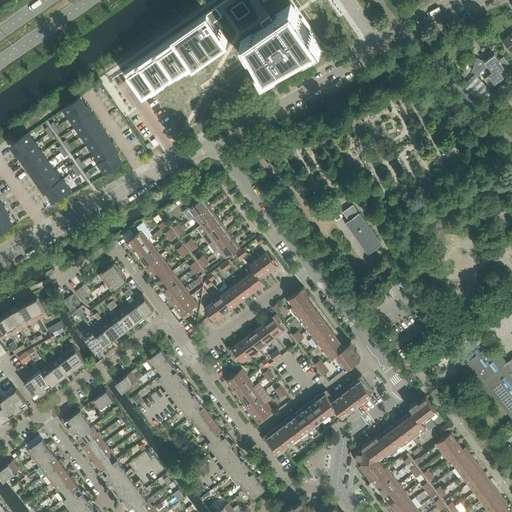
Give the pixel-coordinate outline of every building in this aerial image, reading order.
[(225,0),(213,9),(126,69),(134,82),(145,96),(237,32),(260,76),(321,41),(292,0),(225,0)] [(511,32),(503,39),(511,51),(511,32)] [(504,55),(499,59),(494,54),(485,61),(488,65),(493,71),(489,74),(495,82),(503,76),(499,71),(509,63),(504,55)] [(476,57),(472,70),(476,75),(480,72),(479,71),(488,65),(485,61),(476,57)] [(488,87),(481,80),(475,74),(463,86),(481,104),(505,79),(503,76),(495,82),(489,74),(484,78),(489,85),(488,87)] [(70,117),(87,105),(80,97),(64,108),(70,117)] [(70,117),(76,126),(93,114),(87,105),(70,117)] [(93,114),(76,126),(82,134),(99,123),(93,114)] [(82,134),(88,143),(105,132),(99,123),(82,134)] [(95,152),(111,141),(105,132),(88,143),(95,152)] [(12,144),(19,154),(35,142),(28,133),(12,144)] [(118,150),(111,141),(95,152),(101,161),(101,162),(116,152),(118,150)] [(19,154),(25,163),(41,152),(35,142),(19,154)] [(41,152),(25,163),(32,173),(48,161),(41,152)] [(101,162),(101,161),(99,162),(106,172),(122,161),(116,152),(101,162)] [(55,171),(48,161),(32,173),(38,182),(55,171)] [(61,179),(55,171),(38,182),(45,192),(47,190),(61,180),(61,179)] [(61,180),(47,190),(53,200),(70,188),(63,178),(61,179),(61,180)] [(194,216),(209,205),(203,196),(183,211),(189,220),(194,216)] [(9,213),(2,203),(0,204),(0,219),(7,214),(8,214),(9,213)] [(372,251),(382,243),(353,203),(342,210),(348,219),(346,221),(369,253),(372,251)] [(200,224),(215,213),(209,205),(194,216),(200,224)] [(206,232),(221,221),(215,213),(200,224),(206,232)] [(0,232),(13,223),(7,214),(0,219),(0,232)] [(161,228),(167,224),(163,220),(158,224),(161,228)] [(208,244),(228,229),(221,221),(206,232),(202,235),(208,244)] [(148,238),(152,235),(142,222),(137,226),(139,230),(126,241),(132,250),(148,238)] [(175,230),(181,226),(178,222),(172,226),(175,230)] [(175,230),(178,234),(184,230),(181,226),(175,230)] [(167,236),(173,232),(170,228),(164,232),(167,236)] [(218,249),(234,237),(228,229),(208,244),(215,252),(218,249)] [(170,240),(176,236),(173,232),(167,236),(170,240)] [(260,244),(264,241),(260,235),(255,238),(260,244)] [(234,237),(218,249),(225,257),(240,246),(234,237)] [(138,258),(154,246),(148,238),(132,250),(138,258)] [(187,247),(193,242),(190,238),(184,243),(187,247)] [(193,242),(187,247),(190,251),(196,246),(193,242)] [(179,253),(185,248),(182,244),(176,249),(179,253)] [(145,266),(160,254),(154,246),(138,258),(145,266)] [(185,248),(179,253),(182,257),(188,252),(185,248)] [(257,257),(269,273),(278,266),(273,261),(275,259),(268,249),(257,257)] [(240,259),(244,256),(240,250),(235,253),(240,259)] [(151,274),(166,262),(160,254),(145,266),(151,274)] [(199,263),(205,259),(202,255),(196,259),(199,263)] [(261,278),(269,273),(257,257),(248,264),(251,268),(252,267),(261,278)] [(199,263),(202,267),(208,263),(205,259),(199,263)] [(191,269),(197,265),(194,261),(188,265),(191,269)] [(105,282),(121,270),(116,264),(115,265),(113,262),(98,274),(105,282)] [(157,282),(172,271),(166,262),(151,274),(157,282)] [(223,271),(228,268),(223,262),(219,266),(223,271)] [(194,273),(200,269),(197,265),(191,269),(194,273)] [(264,282),(261,278),(252,267),(251,268),(244,273),(256,289),(264,282)] [(121,270),(105,282),(111,290),(126,279),(124,276),(125,276),(121,270)] [(163,290),(178,279),(172,271),(157,282),(163,290)] [(248,295),(256,289),(244,273),(236,279),(248,295)] [(202,280),(199,276),(193,280),(196,284),(202,280)] [(169,298),(185,287),(178,279),(163,290),(169,298)] [(239,301),(248,295),(236,279),(227,286),(239,301)] [(391,286),(387,282),(381,286),(385,291),(391,286)] [(231,307),(239,301),(227,286),(220,292),(231,307)] [(312,303),(307,296),(310,294),(303,286),(286,298),(292,306),(289,307),(295,316),(312,303)] [(175,307),(191,295),(185,287),(169,298),(175,307)] [(223,313),(231,307),(220,292),(211,298),(223,313)] [(68,297),(75,306),(80,302),(73,293),(68,297)] [(134,300),(145,315),(148,313),(148,314),(154,310),(142,293),(134,300)] [(145,315),(134,300),(130,295),(127,297),(125,298),(129,303),(126,306),(138,322),(143,318),(143,317),(145,315)] [(191,295),(175,307),(184,319),(191,314),(189,310),(197,304),(191,295)] [(27,301),(37,319),(46,314),(37,297),(34,299),(34,298),(27,301)] [(75,306),(68,297),(64,300),(70,309),(67,312),(69,316),(75,312),(78,316),(81,313),(77,308),(77,309),(75,306)] [(211,322),(223,313),(211,298),(203,305),(209,313),(206,316),(211,322)] [(28,324),(37,319),(27,301),(21,305),(21,306),(19,307),(28,324)] [(306,330),(323,317),(312,303),(295,316),(306,330)] [(132,326),(138,322),(126,306),(117,312),(129,327),(131,325),(132,326)] [(19,329),(28,324),(19,307),(16,309),(16,308),(9,311),(19,329)] [(11,334),(19,329),(9,311),(3,315),(4,316),(1,317),(11,334)] [(127,329),(129,327),(117,312),(109,318),(121,334),(127,330),(127,329)] [(264,322),(275,337),(284,331),(277,322),(281,319),(276,313),(273,316),(264,322)] [(0,339),(11,334),(1,317),(0,317),(0,339)] [(317,344),(334,331),(323,317),(306,330),(317,344)] [(116,339),(121,334),(109,318),(101,324),(113,339),(115,338),(116,339)] [(267,343),(275,337),(264,322),(256,328),(267,343)] [(110,341),(113,339),(101,324),(93,330),(105,346),(111,342),(110,341)] [(259,350),(267,343),(256,328),(248,334),(259,350)] [(99,351),(105,346),(93,330),(85,337),(96,352),(99,350),(99,351)] [(295,338),(300,334),(297,330),(292,334),(295,338)] [(345,346),(344,345),(334,331),(317,344),(328,359),(332,355),(345,346)] [(251,356),(259,350),(248,334),(240,341),(251,356)] [(345,346),(332,355),(343,370),(360,357),(355,350),(356,349),(350,340),(344,345),(345,346)] [(13,350),(18,347),(14,341),(9,344),(13,350)] [(242,362),(251,356),(240,341),(228,350),(232,356),(236,353),(242,362)] [(65,351),(77,367),(83,363),(82,362),(85,360),(73,345),(65,351)] [(490,355),(485,347),(481,350),(477,353),(457,368),(463,376),(466,380),(478,372),(482,378),(511,417),(511,356),(510,358),(507,361),(498,349),(490,355)] [(151,369),(170,355),(167,352),(165,354),(161,348),(146,359),(151,367),(150,368),(151,369)] [(17,356),(23,364),(31,358),(29,354),(27,350),(17,356)] [(71,372),(77,367),(65,351),(57,357),(68,373),(71,371),(71,372)] [(158,376),(174,365),(169,359),(172,358),(170,355),(151,369),(152,370),(153,369),(158,376)] [(66,375),(68,373),(57,357),(49,364),(61,380),(67,375),(66,375)] [(322,363),(317,367),(322,375),(328,371),(322,363)] [(55,384),(61,380),(49,364),(41,370),(52,385),(54,383),(55,384)] [(158,376),(168,389),(163,392),(166,396),(171,392),(174,396),(177,400),(191,389),(189,386),(186,383),(189,381),(180,368),(178,370),(174,365),(158,376)] [(137,379),(133,374),(138,370),(136,367),(116,382),(122,391),(137,379)] [(233,388),(248,377),(242,368),(233,375),(230,371),(224,376),(233,388)] [(46,389),(52,385),(41,370),(24,382),(35,396),(34,397),(36,400),(48,391),(46,389)] [(139,370),(133,374),(137,379),(143,375),(139,370)] [(409,384),(416,378),(412,372),(405,378),(409,384)] [(344,387),(357,404),(374,391),(361,374),(344,387)] [(239,396),(254,385),(248,377),(233,388),(239,396)] [(245,404),(265,389),(259,381),(254,385),(239,396),(245,404)] [(175,408),(179,405),(189,417),(204,406),(200,400),(202,398),(194,387),(191,389),(177,400),(171,404),(175,408)] [(342,415),(357,404),(344,387),(329,398),(342,415)] [(30,405),(28,402),(27,402),(16,388),(0,400),(11,416),(17,412),(18,414),(30,405)] [(97,409),(112,398),(106,389),(86,404),(88,407),(93,403),(97,409)] [(266,401),(271,397),(265,389),(245,404),(251,412),(266,401)] [(283,389),(277,393),(280,397),(286,393),(283,389)] [(342,415),(329,398),(323,390),(309,401),(328,426),(342,415)] [(142,399),(137,393),(131,397),(136,403),(142,399)] [(414,411),(424,423),(438,413),(426,396),(418,401),(417,399),(409,405),(413,411),(414,411)] [(9,417),(11,416),(0,400),(0,417),(4,423),(9,418),(9,417)] [(266,401),(251,412),(258,421),(273,410),(266,401)] [(313,437),(328,426),(309,401),(294,412),(313,437)] [(210,414),(213,412),(210,409),(208,411),(204,406),(189,417),(195,425),(210,414)] [(77,437),(92,426),(79,409),(65,420),(64,419),(61,421),(71,433),(73,432),(77,437)] [(427,428),(424,423),(414,411),(413,411),(400,422),(412,439),(427,428)] [(298,448),(313,437),(294,412),(280,423),(293,440),(292,440),(298,448)] [(214,419),(210,414),(195,425),(201,433),(219,420),(216,417),(214,419)] [(123,419),(127,425),(131,423),(127,417),(123,419)] [(208,442),(223,430),(218,424),(220,423),(219,420),(201,433),(208,442)] [(398,449),(412,439),(400,422),(385,432),(398,449)] [(276,453),(292,440),(293,440),(280,423),(263,436),(276,453)] [(441,434),(450,428),(451,428),(447,424),(439,430),(441,434)] [(81,447),(98,434),(92,426),(77,437),(81,442),(79,444),(81,447)] [(235,448),(238,446),(229,434),(227,435),(223,430),(208,442),(216,454),(212,457),(215,462),(220,458),(234,447),(235,448)] [(398,449),(385,432),(378,438),(377,435),(361,447),(363,448),(362,452),(356,452),(355,458),(361,459),(361,462),(359,464),(370,479),(385,468),(379,460),(389,453),(390,455),(398,449)] [(441,451),(456,440),(450,432),(435,443),(441,451)] [(89,453),(104,442),(98,434),(81,447),(83,450),(85,448),(89,453)] [(33,457),(50,444),(48,442),(46,443),(42,438),(26,449),(33,457)] [(449,458),(463,448),(456,440),(441,451),(448,460),(450,459),(449,458)] [(93,463),(111,450),(104,442),(89,453),(93,459),(91,460),(93,463)] [(39,466),(54,455),(50,448),(52,447),(50,444),(33,457),(39,466)] [(238,482),(253,471),(249,465),(251,464),(242,452),(239,454),(237,451),(234,447),(220,458),(223,461),(226,465),(220,469),(224,474),(228,470),(238,482)] [(456,467),(471,455),(464,447),(463,448),(449,458),(450,459),(456,467)] [(101,469),(117,458),(111,450),(93,463),(95,466),(97,464),(101,469)] [(45,474),(62,461),(60,458),(58,460),(54,455),(39,466),(45,474)] [(462,475),(477,463),(471,455),(456,467),(462,475)] [(0,474),(4,480),(19,469),(14,463),(19,459),(17,456),(0,469),(0,474)] [(105,475),(121,464),(117,458),(101,469),(105,475)] [(51,482),(66,471),(62,465),(64,463),(62,461),(45,474),(51,482)] [(468,483),(483,471),(477,463),(462,475),(468,483)] [(103,477),(112,489),(115,486),(129,475),(134,471),(131,467),(126,471),(121,464),(105,475),(103,477)] [(377,487),(392,475),(386,467),(385,468),(370,479),(371,479),(377,487)] [(57,490),(75,477),(73,474),(70,476),(66,471),(51,482),(57,490)] [(239,494),(261,477),(259,474),(257,476),(253,471),(238,482),(243,489),(238,493),(239,494)] [(474,491),(489,479),(483,471),(468,483),(474,491)] [(161,479),(165,485),(173,479),(168,473),(161,479)] [(129,475),(115,486),(120,493),(135,482),(129,475)] [(383,495),(398,483),(392,475),(377,487),(383,495)] [(63,498),(79,487),(75,481),(77,480),(75,477),(57,490),(63,498)] [(240,495),(245,492),(250,499),(265,487),(261,482),(263,480),(261,477),(239,494),(240,495)] [(123,504),(141,491),(138,487),(143,483),(139,479),(135,482),(120,493),(120,492),(117,495),(123,504)] [(480,499),(495,488),(489,479),(474,491),(480,499)] [(389,503),(405,492),(398,483),(383,495),(389,503)] [(79,487),(63,498),(73,511),(70,511),(80,511),(90,505),(91,505),(94,503),(85,491),(83,492),(79,487)] [(486,507),(501,496),(495,488),(480,499),(486,507)] [(132,511),(147,499),(141,491),(123,504),(126,507),(128,505),(132,511)] [(395,511),(411,499),(405,492),(389,503),(395,511)] [(442,503),(438,499),(435,494),(431,498),(437,506),(442,503)] [(496,511),(505,506),(506,506),(508,505),(501,496),(486,507),(489,511),(496,511)] [(147,511),(153,507),(147,499),(132,511),(133,511),(147,511)] [(396,511),(411,511),(417,508),(411,499),(395,511),(396,511)] [(286,509),(287,511),(310,511),(301,500),(295,505),(294,503),(286,509)] [(232,511),(239,507),(237,504),(232,508),(228,502),(214,511),(232,511)]
